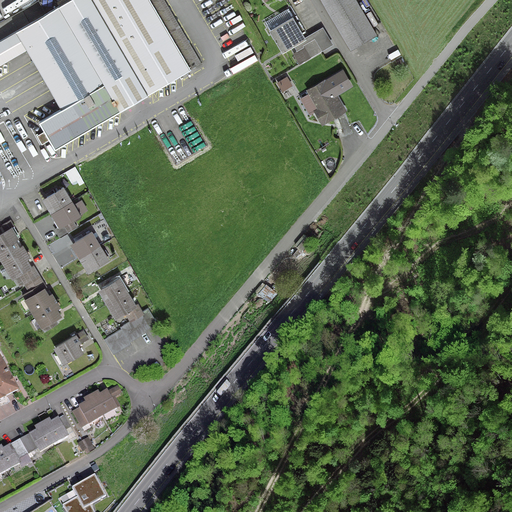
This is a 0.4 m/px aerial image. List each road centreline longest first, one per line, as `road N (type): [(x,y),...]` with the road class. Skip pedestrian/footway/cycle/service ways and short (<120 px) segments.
road 1 (primary): [(130,511),(511,42)]
road 2 (track): [(458,108),(463,135),(327,366),(257,511)]
road 3 (residential): [(154,398),(370,142)]
road 4 (track): [(305,511),(421,395),(511,279)]
road 5 (residential): [(0,198),(10,193),(114,373)]
road 6 (residential): [(154,398),(91,457),(0,507)]
road 7 (residential): [(0,423),(89,376),(114,373)]
